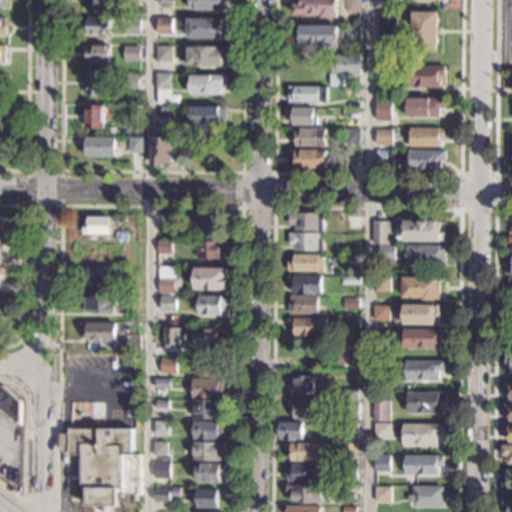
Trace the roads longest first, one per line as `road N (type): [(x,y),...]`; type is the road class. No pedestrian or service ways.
road 1 (residential): [(476,511),(481,0)]
road 2 (residential): [(258,511),(258,0)]
road 3 (residential): [(511,192),(45,188)]
road 4 (residential): [(42,511),(45,188)]
road 5 (residential): [(45,188),(46,0)]
